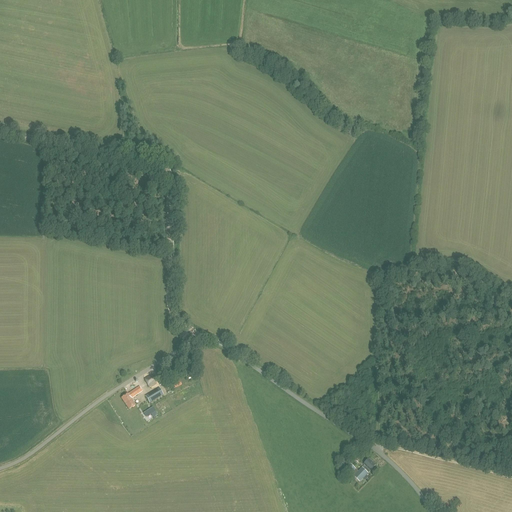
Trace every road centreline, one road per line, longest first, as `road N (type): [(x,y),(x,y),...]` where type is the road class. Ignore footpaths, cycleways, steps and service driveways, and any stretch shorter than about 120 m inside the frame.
road 1 (track): [(201,335),(171,309),(167,171),(0,131)]
road 2 (unclassified): [(430,511),(372,446),(203,334)]
road 3 (unclassified): [(0,468),(201,335)]
road 4 (track): [(511,478),(372,446)]
